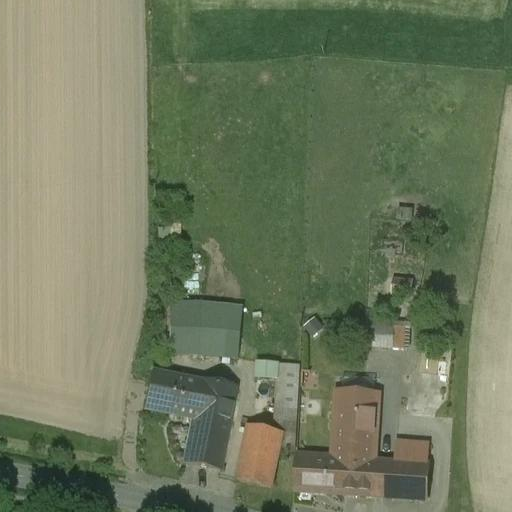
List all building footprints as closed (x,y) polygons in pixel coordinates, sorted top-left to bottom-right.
[(412,283),(392,281),(391,297),(411,299),(412,283)] [(229,307),(201,304),(198,332),(241,336),(243,308),(229,307)] [(394,323),(366,321),(365,349),(393,351),(394,323)] [(198,332),(168,332),(168,357),(238,362),(241,336),(198,332)] [(277,366),(257,364),(256,380),(276,382),(277,367),(277,366)] [(299,368),(277,367),(276,382),(273,433),(282,435),(278,453),(294,454),(299,368)] [(199,385),(151,375),(143,411),(191,421),(199,385)] [(235,390),(199,383),(199,385),(191,421),(183,466),(218,473),(235,390)] [(380,395),(333,392),(329,458),(375,462),(380,395)] [(273,433),(247,428),(236,483),(271,490),(278,453),(282,435),(273,433)] [(428,446),(396,444),(394,463),(426,466),(428,446)] [(329,458),(296,455),(293,495),(372,501),(375,462),(329,458)] [(394,463),(375,462),(372,501),(425,505),(428,466),(426,466),(394,463)]
